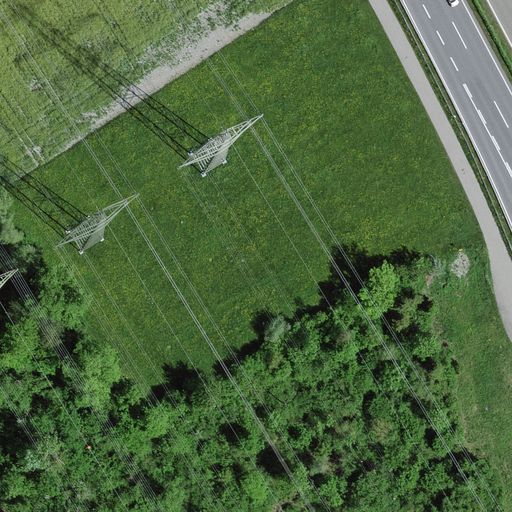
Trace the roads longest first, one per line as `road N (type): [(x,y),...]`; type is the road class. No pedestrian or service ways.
road 1 (track): [(378,0),(511,288)]
road 2 (motorway): [(426,0),(445,65),(511,200)]
road 3 (motorway): [(440,0),(511,133)]
